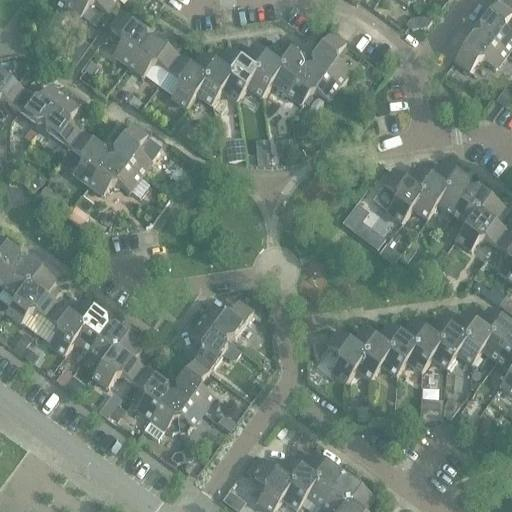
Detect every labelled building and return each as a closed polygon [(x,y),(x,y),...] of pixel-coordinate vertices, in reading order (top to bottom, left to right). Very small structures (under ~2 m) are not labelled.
[(117,4),(112,0),(60,0),(61,3),(59,6),(81,22),(88,12),(96,11),(106,19),(117,4)] [(416,6),(414,0),(394,0),(407,10),(410,7),(416,6)] [(511,0),(503,0),(498,7),(511,16),(511,0)] [(511,39),(507,36),(506,29),(511,20),(511,16),(498,7),(477,36),(506,59),(511,51),(511,39)] [(129,71),(148,46),(147,38),(122,21),(110,36),(120,43),(121,50),(114,60),(129,71)] [(426,33),(431,26),(425,22),(410,24),(406,31),(412,35),(426,33)] [(506,59),(477,36),(455,65),(470,76),(477,66),(485,65),(496,73),(506,59)] [(339,69),(338,62),(345,51),(331,40),(317,59),(312,66),(313,73),(338,91),(348,76),(339,69)] [(159,90),(180,62),(155,44),(148,46),(129,71),(144,82),(145,80),(159,90)] [(306,74),(305,67),(280,49),(270,63),(278,70),(280,78),(272,88),(287,99),(306,74)] [(280,78),(278,70),(270,63),(255,52),(244,67),(253,74),(254,81),(246,91),(247,92),(262,102),(272,88),(280,78)] [(254,81),(253,74),(244,67),(229,55),(219,70),(229,78),(229,85),(222,95),(222,96),(237,106),(247,92),(246,91),(254,81)] [(229,85),(229,78),(219,70),(204,59),(194,73),(194,74),(204,82),(205,88),(196,99),(197,100),(212,109),(222,96),(222,95),(229,85)] [(205,88),(204,82),(194,74),(194,73),(180,62),(159,90),(174,101),(172,103),(187,114),(197,100),(196,99),(205,88)] [(96,84),(103,73),(91,65),(84,75),(96,84)] [(26,76),(17,89),(25,96),(43,71),(37,66),(28,78),(26,76)] [(326,106),(338,91),(313,73),(306,74),(287,99),(294,104),(302,110),(309,101),(317,99),(326,106)] [(14,110),(25,96),(17,89),(1,77),(0,77),(0,103),(5,103),(14,110)] [(505,111),(511,102),(511,96),(505,91),(496,104),(505,111)] [(39,137),(65,103),(50,92),(42,102),(35,103),(25,96),(14,110),(38,127),(33,133),(39,137)] [(137,101),(128,94),(122,101),(132,108),(137,101)] [(73,131),(72,124),(79,113),(65,103),(39,137),(46,142),(50,137),(72,153),(83,138),(73,131)] [(190,136),(194,130),(187,126),(183,131),(190,136)] [(309,140),(308,126),(294,128),(296,141),(309,140)] [(141,159),(140,152),(148,142),(133,131),(118,150),(114,156),(115,164),(140,182),(152,167),(141,159)] [(108,165),(106,155),(83,138),(72,153),(81,160),(83,169),(76,178),(90,189),(108,165)] [(230,165),(243,163),(242,151),(229,152),(230,165)] [(308,152),(300,156),(303,162),(311,158),(308,152)] [(130,196),(140,182),(115,164),(108,165),(90,189),(105,200),(112,190),(120,189),(130,196)] [(471,187),(446,169),(436,182),(435,183),(445,190),(446,199),(439,208),(440,209),(454,219),(472,194),(471,187)] [(446,199),(445,190),(435,183),(436,182),(420,172),(410,185),(410,186),(420,194),(421,202),(414,212),(414,213),(429,224),(440,209),(439,208),(446,199)] [(36,197),(47,182),(37,175),(27,188),(29,191),(36,197)] [(421,202),(420,194),(410,186),(410,185),(396,175),(385,190),(394,197),(396,206),(388,216),(403,227),(414,213),(414,212),(421,202)] [(493,226),(504,211),(479,193),(472,194),(454,219),(468,230),(475,220),(483,219),(493,226)] [(89,220),(86,218),(93,208),(82,200),(67,220),(81,231),(89,220)] [(353,216),(363,223),(371,212),(361,204),(353,216)] [(497,252),(508,237),(493,226),(483,219),(475,220),(468,230),(456,245),(471,256),(479,245),(487,244),(497,252)] [(511,240),(508,237),(497,252),(506,258),(507,267),(500,276),(511,285),(511,240)] [(22,266),(21,259),(0,243),(0,288),(4,291),(22,266)] [(380,257),(379,259),(384,263),(385,262),(391,254),(386,250),(386,249),(380,257)] [(55,284),(29,265),(22,266),(4,291),(18,302),(25,293),(34,291),(44,298),(45,298),(55,284)] [(442,295),(449,284),(435,273),(427,284),(442,295)] [(48,324),(59,308),(45,298),(44,298),(34,291),(25,293),(18,302),(7,316),(23,327),(30,318),(38,316),(48,324)] [(511,305),(506,301),(499,310),(511,319),(511,305)] [(109,331),(107,323),(83,304),(73,319),(82,327),(83,335),(76,344),(77,345),(91,355),(109,331)] [(234,343),(253,318),(238,307),(230,317),(222,318),(213,311),(202,326),(227,344),(234,343)] [(83,335),(82,327),(73,319),(59,308),(48,324),(56,330),(58,339),(51,349),(65,360),(77,345),(76,344),(83,335)] [(511,345),(511,331),(490,315),(479,329),(489,336),(490,344),(483,354),(483,355),(498,365),(511,345)] [(490,344),(489,336),(479,329),(465,318),(454,332),(464,341),(465,348),(457,358),(458,358),(473,369),(483,355),(483,354),(490,344)] [(465,348),(464,341),(454,332),(439,322),(429,336),(439,344),(440,353),(433,362),(447,373),(458,358),(457,358),(465,348)] [(440,353),(439,344),(429,336),(413,325),(403,340),(414,348),(415,356),(407,365),(408,366),(422,377),(433,362),(440,353)] [(242,356),(227,344),(202,326),(191,340),(201,348),(202,355),(195,365),(210,376),(223,359),(231,365),(235,364),(242,356)] [(415,356),(414,348),(403,340),(389,329),(378,343),(388,350),(390,359),(382,369),(383,369),(398,380),(408,366),(407,365),(415,356)] [(117,330),(109,331),(91,355),(105,366),(106,366),(112,356),(121,355),(131,362),(141,348),(117,330)] [(378,343),(364,333),(353,347),(363,354),(364,363),(357,373),(358,373),(373,384),(383,369),(382,369),(390,359),(388,350),(378,343)] [(12,354),(21,360),(26,352),(34,342),(25,336),(12,354)] [(364,363),(363,354),(353,347),(339,336),(328,351),(338,359),(340,367),(333,376),(347,387),(358,373),(357,373),(364,363)] [(511,345),(498,365),(511,375),(511,376),(511,345)] [(318,364),(325,355),(316,348),(313,352),(315,362),(318,364)] [(37,360),(26,352),(21,360),(32,368),(37,360)] [(135,388),(146,373),(131,362),(121,355),(112,356),(106,366),(105,366),(94,380),(109,391),(116,382),(125,380),(135,388)] [(204,393),(202,386),(210,376),(195,365),(183,380),(176,389),(178,397),(203,416),(214,401),(204,393)] [(171,398),(169,390),(146,373),(135,388),(144,395),(145,402),(137,412),(152,423),(171,398)] [(56,386),(64,392),(73,381),(65,375),(56,386)] [(511,376),(511,375),(501,389),(511,397),(511,376)] [(188,436),(203,416),(178,397),(174,398),(179,435),(185,434),(188,436)] [(110,419),(117,411),(122,405),(113,398),(99,417),(107,424),(110,419)] [(179,435),(174,398),(171,398),(152,423),(153,424),(146,434),(160,445),(167,435),(172,438),(174,436),(179,435)] [(435,423),(436,411),(423,410),(423,422),(435,423)] [(125,416),(117,411),(110,419),(117,425),(125,416)] [(358,425),(369,424),(368,411),(357,411),(358,425)] [(462,433),(469,424),(460,417),(453,427),(462,433)] [(236,427),(224,419),(219,427),(230,435),(236,427)] [(192,466),(196,459),(190,455),(175,457),(170,463),(177,468),(192,466)] [(341,485),(340,477),(316,459),(305,473),(315,481),(316,489),(309,499),(309,500),(324,510),(341,485)] [(315,481),(305,473),(291,462),(280,476),(279,477),(290,484),(291,493),(284,502),(284,503),(295,511),(299,511),(309,500),(309,499),(316,489),(315,481)] [(291,493),(290,484),(279,477),(280,476),(266,465),(255,480),(265,488),(266,496),(258,506),(265,511),(277,511),(284,503),(284,502),(291,493)] [(366,511),(374,502),(350,484),(341,485),(324,510),(322,511),(343,511),(345,510),(352,509),(356,511),(366,511)]
